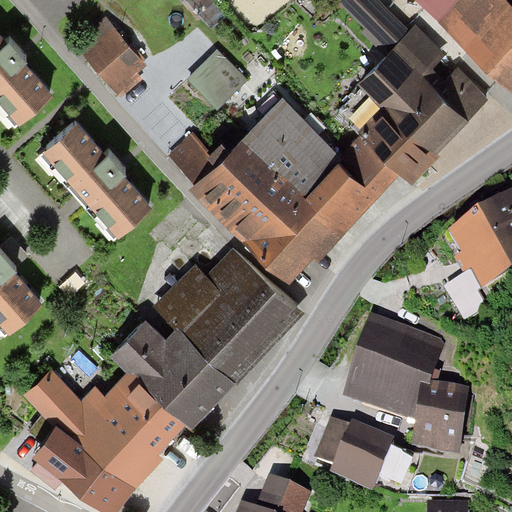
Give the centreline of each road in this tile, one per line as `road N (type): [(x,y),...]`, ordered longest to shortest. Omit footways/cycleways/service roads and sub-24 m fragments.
road 1 (residential): [(17,0),(223,227),(328,315)]
road 2 (tertiary): [(511,148),(409,216),(328,315)]
road 3 (tertiary): [(328,315),(259,422),(184,511)]
